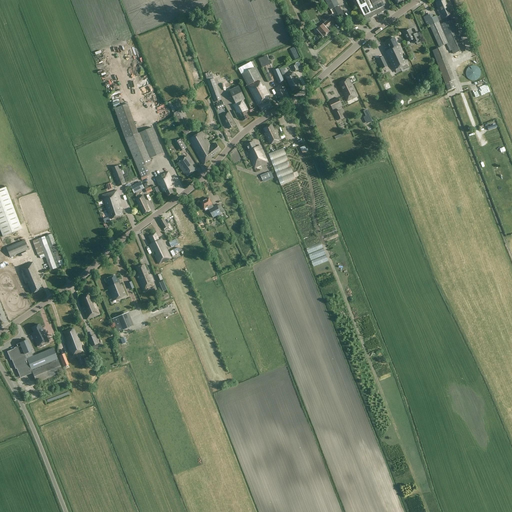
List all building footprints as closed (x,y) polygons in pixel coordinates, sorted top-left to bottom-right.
[(325,0),(330,10),(339,6),(336,0),(325,0)] [(358,0),(359,0),(357,1),(365,17),(365,16),(367,21),(372,18),(374,17),(378,15),(379,16),(382,14),(382,13),(387,10),(381,0),(358,0)] [(441,27),(441,25),(439,21),(441,21),(454,15),(451,7),(450,7),(448,4),(446,4),(444,0),(442,0),(435,3),(438,8),(436,9),(440,16),(437,17),(436,16),(427,20),(439,47),(447,44),(450,51),(451,51),(453,54),(466,49),(454,22),(441,27)] [(335,9),(341,21),(345,19),(342,12),(339,14),(339,13),(336,8),(335,9)] [(324,37),(329,33),(326,29),(332,25),(332,26),(335,23),(327,14),(322,19),(325,23),(318,30),(319,29),(325,36),(324,37)] [(416,42),(419,41),(420,40),(417,34),(413,35),(410,30),(404,33),(408,42),(412,40),(413,43),(416,42)] [(385,52),(394,70),(408,64),(399,45),(398,46),(394,37),(386,41),(390,50),(385,52)] [(433,51),(448,91),(456,88),(441,48),(433,51)] [(378,59),(382,67),(386,65),(383,57),(378,59)] [(466,74),(466,77),(469,80),(472,81),(477,80),(479,78),(481,74),(480,70),(478,67),(475,66),(472,66),(469,67),(467,69),(466,71),(466,74)] [(241,74),(247,86),(262,78),(256,67),(241,74)] [(272,72),(277,84),(283,82),(278,70),(272,72)] [(298,87),(298,86),(300,85),(293,72),(286,76),(292,90),(298,87)] [(207,81),(215,103),(222,100),(214,79),(212,75),(206,77),(208,81),(207,81)] [(345,95),(344,95),(347,102),(357,97),(352,84),(351,85),(348,79),(339,84),(342,91),(343,91),(345,95)] [(248,87),(262,113),(272,107),(267,96),(269,95),(264,86),(262,87),(259,81),(248,87)] [(278,95),(282,102),(290,99),(283,85),(275,89),(278,95)] [(236,104),(233,105),(237,113),(238,112),(240,117),(241,117),(243,121),(249,118),(246,113),(249,111),(243,100),(245,99),(239,86),(229,91),(236,104)] [(329,102),(333,110),(342,105),(338,98),(329,102)] [(115,108),(125,139),(141,178),(150,174),(146,165),(152,163),(150,159),(163,153),(153,128),(138,134),(127,103),(115,108)] [(174,113),(185,135),(191,132),(180,110),(174,113)] [(339,110),(334,113),(338,121),(343,118),(339,110)] [(222,117),(229,130),(235,127),(228,114),(222,117)] [(266,137),(270,145),(280,140),(278,137),(279,136),(276,130),(274,130),(272,125),(264,129),(266,133),(264,134),(266,137)] [(190,139),(203,165),(220,150),(216,144),(211,148),(202,132),(190,139)] [(175,143),(179,149),(181,148),(182,151),(186,149),(181,140),(175,143)] [(246,145),(251,155),(249,156),(254,169),(268,163),(260,146),(256,148),(254,142),(246,145)] [(268,154),(281,186),(296,181),(283,148),(268,154)] [(194,167),(195,167),(188,157),(177,164),(184,174),(185,173),(187,176),(196,170),(194,167)] [(112,168),(119,187),(126,183),(119,165),(112,168)] [(171,184),(173,183),(168,172),(156,178),(159,186),(161,185),(163,192),(165,191),(167,196),(174,193),(172,188),(173,187),(171,184)] [(263,182),(270,179),(267,174),(260,177),(263,182)] [(131,187),(134,193),(143,189),(141,183),(131,187)] [(0,189),(0,231),(2,237),(21,229),(5,187),(0,189)] [(102,196),(107,211),(108,211),(111,220),(123,216),(121,210),(122,210),(116,191),(102,196)] [(142,208),(145,213),(149,211),(145,203),(146,203),(143,196),(136,199),(141,209),(142,208)] [(201,202),(204,209),(208,208),(213,218),(221,214),(217,206),(213,207),(209,198),(201,202)] [(160,220),(165,231),(167,230),(168,230),(170,229),(169,227),(165,218),(160,220)] [(47,263),(50,271),(63,266),(51,234),(32,241),(38,256),(39,256),(40,259),(45,257),(47,263)] [(156,234),(149,237),(152,244),(149,245),(153,252),(155,251),(157,254),(155,256),(159,264),(171,258),(162,239),(159,240),(156,234)] [(6,248),(10,257),(28,250),(23,237),(5,244),(6,248)] [(178,249),(171,252),(173,257),(180,253),(178,249)] [(21,274),(25,284),(27,283),(32,294),(42,290),(39,283),(41,283),(33,263),(20,268),(22,274),(21,274)] [(152,282),(154,281),(151,274),(149,275),(144,265),(137,268),(139,274),(138,275),(145,292),(154,288),(152,282)] [(109,286),(107,287),(112,300),(125,295),(121,285),(119,286),(115,275),(106,279),(109,286)] [(84,306),(81,307),(84,314),(86,313),(87,317),(85,317),(86,320),(100,315),(94,299),(91,300),(89,295),(81,298),(84,306)] [(133,304),(138,316),(143,314),(139,302),(133,304)] [(127,312),(113,318),(118,332),(133,326),(127,312)] [(38,325),(30,329),(32,333),(31,334),(36,346),(46,341),(41,329),(40,329),(38,325)] [(68,342),(67,342),(72,357),(85,352),(83,349),(82,350),(81,347),(82,346),(77,333),(76,333),(74,328),(64,332),(68,342)] [(91,347),(97,344),(94,336),(88,338),(91,347)] [(136,339),(133,339),(133,336),(125,337),(127,349),(137,348),(136,339)] [(7,352),(10,361),(11,360),(15,369),(16,369),(20,378),(32,373),(36,383),(62,372),(53,348),(33,356),(27,341),(17,345),(18,347),(7,352)]
